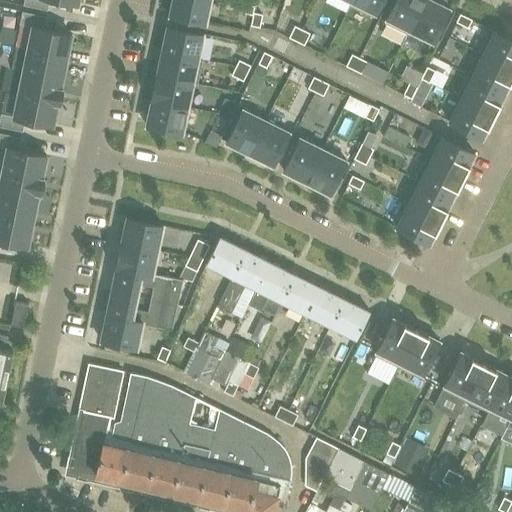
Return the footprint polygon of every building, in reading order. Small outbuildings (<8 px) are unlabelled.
[(23,0),(23,4),(48,9),(48,8),(49,0),(63,0),(77,3),(77,0),(23,0)] [(171,0),(169,14),(205,22),(209,0),(171,0)] [(324,0),(324,1),(346,11),(349,5),(351,0),(352,1),(352,0),(324,0)] [(351,0),(349,5),(373,17),(381,0),(352,0),(352,1),(351,0)] [(394,0),(383,22),(407,34),(410,30),(409,29),(423,0),(394,0)] [(433,0),(423,0),(409,29),(410,30),(432,41),(449,8),(433,0)] [(241,2),(239,11),(252,14),(254,5),(241,2)] [(66,56),(67,53),(67,52),(68,53),(68,52),(67,52),(68,47),(69,48),(69,47),(68,47),(71,33),(44,27),(46,15),(22,10),(19,23),(32,26),(27,47),(66,56)] [(262,14),(253,12),(250,24),(259,26),(262,14)] [(460,13),(456,21),(468,27),(472,19),(460,13)] [(198,58),(203,33),(167,25),(161,51),(197,59),(198,58)] [(296,40),(302,29),(294,25),(289,37),(296,40)] [(511,68),(511,38),(489,28),(477,51),(482,54),(482,53),(511,68)] [(302,29),(296,40),(304,44),(310,33),(302,29)] [(27,47),(23,70),(62,78),(64,66),(65,66),(65,65),(64,65),(65,61),(66,61),(66,60),(65,60),(66,56),(27,47)] [(198,58),(197,59),(161,51),(156,75),(192,82),(192,83),(197,84),(202,59),(198,58)] [(272,55),(264,51),(258,63),(266,67),(272,55)] [(353,69),(359,57),(351,53),(345,65),(353,69)] [(482,54),(471,74),(471,75),(504,92),(511,75),(511,68),(482,53),(482,54)] [(359,57),(353,69),(361,73),(367,61),(359,57)] [(247,73),(250,65),(239,59),(235,67),(247,73)] [(423,73),(421,78),(429,82),(432,84),(441,88),(447,75),(435,69),(435,70),(427,66),(423,73)] [(235,67),(231,74),(243,80),(247,73),(235,67)] [(23,70),(18,92),(59,101),(60,98),(61,98),(61,97),(60,97),(60,93),(62,93),(62,92),(61,92),(62,87),(60,87),(62,78),(23,70)] [(460,97),(493,113),(504,92),(471,75),(471,74),(467,72),(456,95),(460,97)] [(187,106),(192,83),(192,82),(156,75),(151,98),(151,99),(187,106)] [(315,91),(321,79),(313,76),(307,87),(315,91)] [(429,82),(421,78),(416,89),(427,94),(432,84),(429,82)] [(315,91),(323,95),(329,83),(321,79),(315,91)] [(411,98),(417,86),(409,82),(403,94),(411,98)] [(18,92),(13,115),(1,112),(0,115),(0,125),(23,131),(25,118),(52,124),(53,119),(54,119),(53,118),(54,114),(55,115),(55,114),(54,114),(57,102),(59,102),(59,101),(18,92)] [(151,98),(146,97),(143,112),(148,113),(146,124),(182,131),(187,106),(151,99),(151,98)] [(460,97),(449,120),(482,137),(493,113),(460,97)] [(370,104),(364,116),(373,120),(378,108),(370,104)] [(249,152),(265,119),(242,108),(225,141),(249,152)] [(249,152),(272,164),(289,131),(265,119),(249,152)] [(0,168),(2,169),(43,177),(41,176),(44,165),(44,164),(45,165),(45,164),(44,164),(45,160),(46,160),(46,159),(45,159),(45,158),(46,154),(19,148),(19,147),(21,138),(21,136),(0,131),(0,168)] [(410,136),(399,131),(394,141),(405,146),(410,136)] [(425,157),(462,175),(474,152),(437,133),(425,157)] [(306,181),(323,148),(299,136),(283,169),(306,181)] [(357,150),(369,156),(373,148),(361,143),(357,150)] [(323,148),(306,181),(329,193),(346,159),(323,148)] [(357,150),(354,158),(365,164),(369,156),(357,150)] [(425,157),(414,178),(451,197),(462,175),(425,157)] [(2,169),(0,178),(0,191),(37,199),(38,191),(40,192),(41,187),(42,187),(42,186),(41,186),(42,182),(43,182),(42,181),(43,177),(2,169)] [(364,181),(352,175),(348,182),(359,189),(364,181)] [(407,203),(407,202),(441,219),(451,197),(414,178),(403,201),(407,203)] [(0,191),(0,214),(32,221),(33,218),(34,218),(33,217),(33,213),(35,213),(34,213),(37,199),(0,191)] [(407,203),(396,226),(429,242),(441,219),(407,202),(407,203)] [(0,214),(0,240),(27,245),(30,231),(31,231),(30,230),(31,226),(32,227),(32,226),(31,226),(32,221),(0,214)] [(157,249),(162,224),(126,216),(121,242),(157,249)] [(231,276),(245,248),(219,235),(206,263),(231,276)] [(197,239),(189,256),(201,262),(209,244),(197,239)] [(121,242),(116,266),(152,273),(157,249),(121,242)] [(226,286),(218,304),(231,311),(242,316),(249,302),(256,288),(270,260),(245,248),(231,276),(232,276),(226,286)] [(185,265),(197,270),(200,262),(189,256),(185,265)] [(256,288),(249,302),(261,308),(274,315),(281,301),(281,300),(294,273),(270,260),(256,288)] [(177,304),(182,280),(116,266),(111,290),(138,295),(141,283),(156,286),(153,299),(177,304)] [(305,313),(319,285),(294,273),(281,300),(281,301),(305,313)] [(330,325),(344,297),(319,285),(305,313),(330,325)] [(111,290),(106,314),(142,321),(142,322),(172,328),(177,304),(153,299),(150,311),(136,308),(138,295),(111,290)] [(344,297),(330,325),(355,337),(369,310),(344,297)] [(23,325),(28,302),(14,299),(10,323),(23,325)] [(106,314),(100,339),(107,340),(129,345),(137,347),(142,322),(142,321),(106,314)] [(376,355),(367,372),(389,383),(397,365),(416,328),(392,316),(374,354),(376,355)] [(416,328),(397,365),(420,377),(439,340),(416,328)] [(195,348),(184,371),(208,383),(211,377),(222,354),(228,342),(204,330),(199,340),(195,348)] [(5,348),(7,335),(0,333),(0,400),(1,401),(12,350),(5,348)] [(188,335),(184,343),(195,348),(199,340),(188,335)] [(162,346),(157,358),(165,361),(170,349),(162,346)] [(484,362),(460,350),(442,388),(465,399),(484,362)] [(222,354),(211,377),(226,385),(229,380),(238,362),(222,354)] [(249,361),(244,372),(252,376),(258,365),(249,361)] [(505,373),(484,362),(465,399),(487,410),(505,373)] [(89,363),(86,374),(120,382),(123,370),(89,363)] [(267,432),(219,407),(216,422),(214,428),(189,422),(195,395),(172,384),(147,375),(130,371),(121,420),(114,423),(111,437),(105,436),(110,415),(82,409),(71,463),(96,469),(95,473),(245,510),(244,511),(273,511),(276,502),(285,503),(290,479),(292,461),(290,454),(287,447),(283,442),(278,438),(267,432)] [(487,410),(480,423),(502,434),(511,414),(511,375),(505,373),(487,410)] [(118,393),(120,382),(86,374),(84,386),(118,393)] [(238,384),(229,380),(226,385),(224,390),(232,395),(238,384)] [(81,397),(116,405),(118,393),(84,386),(81,397)] [(113,416),(116,405),(81,397),(79,409),(82,409),(110,415),(113,416)] [(289,409),(280,404),(274,415),(283,420),(289,409)] [(283,420),(292,424),(298,414),(289,409),(283,420)] [(511,414),(502,434),(500,438),(511,443),(511,414)] [(360,440),(366,428),(358,424),(352,435),(360,440)] [(333,457),(338,447),(317,436),(312,446),(333,457)] [(386,452),(394,456),(400,445),(392,441),(386,452)] [(402,445),(393,463),(415,473),(424,456),(402,445)] [(328,466),(333,457),(312,446),(307,455),(328,466)] [(328,466),(324,474),(350,486),(353,480),(363,460),(338,447),(333,457),(328,466)] [(316,490),(317,488),(324,474),(328,466),(307,455),(305,484),(316,490)] [(363,460),(353,480),(379,492),(389,473),(363,460)] [(448,469),(442,481),(450,485),(456,473),(448,469)] [(415,486),(389,473),(381,487),(408,500),(409,498),(415,486)] [(456,473),(450,485),(458,488),(464,477),(456,473)] [(415,486),(409,498),(435,511),(441,500),(415,486)] [(505,511),(511,500),(503,497),(497,508),(505,511)] [(336,511),(340,506),(329,501),(323,511),(336,511)]
